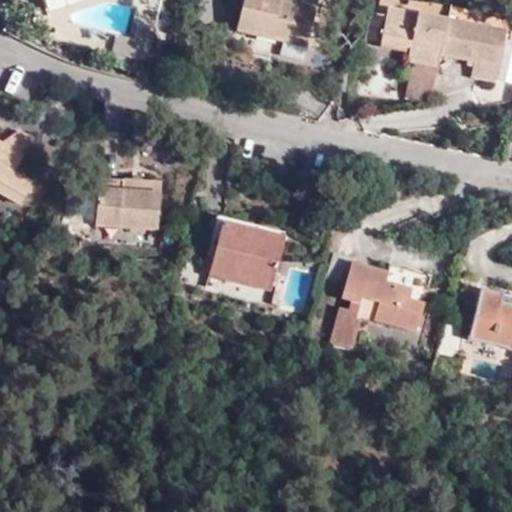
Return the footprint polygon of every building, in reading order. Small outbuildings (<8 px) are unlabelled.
[(223,0),(221,9),(236,12),(238,0),(223,0)] [(283,0),(238,0),(236,12),(233,29),(279,40),(276,53),(299,58),(312,7),(283,0)] [(384,6),(382,17),(377,41),(406,47),(405,53),(403,61),(409,62),(406,77),(432,82),(438,54),(470,61),(466,76),(491,81),(501,30),(384,6)] [(382,17),(357,11),(351,36),(377,41),(382,17)] [(161,64),(169,31),(149,26),(146,42),(128,38),(124,56),(161,64)] [(377,41),(376,47),(405,53),(406,47),(377,41)] [(402,96),(428,102),(432,82),(406,77),(402,96)] [(0,193),(17,203),(28,182),(10,172),(30,137),(17,130),(0,141),(0,193)] [(94,178),(91,226),(154,229),(157,182),(94,178)] [(217,221),(204,275),(268,290),(281,236),(217,221)] [(374,301),(371,319),(413,330),(421,302),(405,298),(407,288),(382,281),(384,271),(348,261),(349,256),(330,251),(319,294),(347,301),(345,309),(334,306),(325,342),(351,349),(358,320),(353,318),(358,297),(374,301)] [(307,309),(310,267),(283,265),(279,307),(307,309)] [(511,295),(475,287),(465,338),(511,348),(511,295)]
